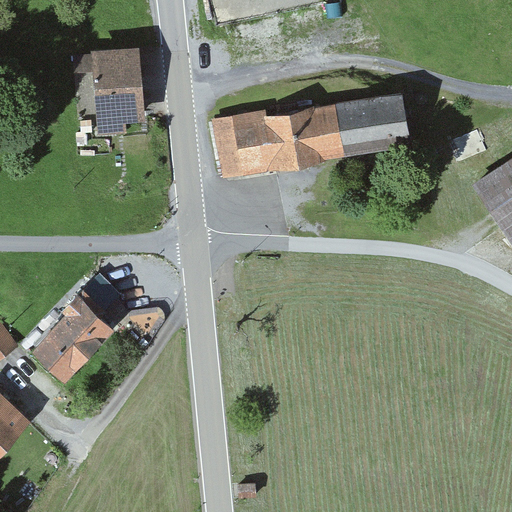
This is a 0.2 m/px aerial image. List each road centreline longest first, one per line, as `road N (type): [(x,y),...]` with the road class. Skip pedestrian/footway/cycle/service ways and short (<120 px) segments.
road 1 (track): [(180,102),(322,64),(367,62),(487,99),(511,97)]
road 2 (unclassified): [(511,289),(464,263),(376,248),(193,245)]
road 3 (tertiary): [(219,511),(193,245)]
road 4 (tertiary): [(193,245),(170,0)]
road 5 (unclassified): [(193,245),(0,243)]
road 6 (unknown): [(190,204),(307,175)]
